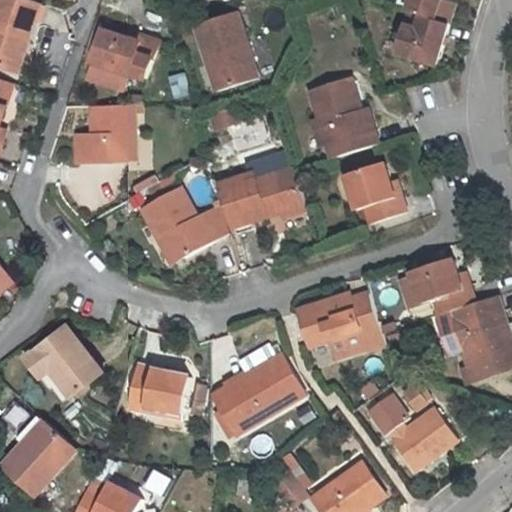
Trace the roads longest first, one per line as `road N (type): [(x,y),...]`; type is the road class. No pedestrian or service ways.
road 1 (residential): [(506,208),(247,302),(185,311),(116,289),(62,253)]
road 2 (residential): [(62,253),(30,211),(31,167),(88,0)]
road 3 (residential): [(506,208),(488,103),(505,0)]
